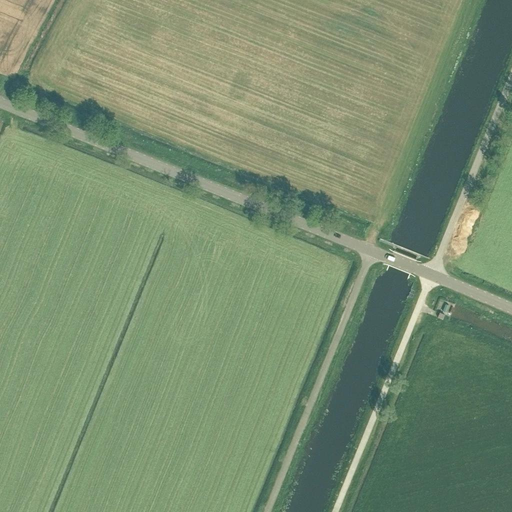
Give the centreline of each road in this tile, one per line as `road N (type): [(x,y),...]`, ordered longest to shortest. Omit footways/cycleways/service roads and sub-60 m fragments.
road 1 (tertiary): [(371,250),(0,102)]
road 2 (unclassified): [(265,511),(371,250)]
road 3 (unclassified): [(334,511),(431,275)]
road 4 (unclassified): [(431,275),(511,67)]
